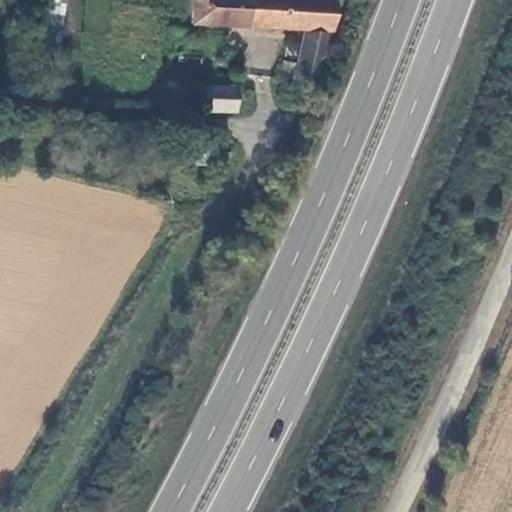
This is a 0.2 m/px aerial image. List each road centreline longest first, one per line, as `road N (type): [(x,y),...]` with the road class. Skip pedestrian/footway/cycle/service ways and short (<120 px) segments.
road 1 (trunk): [(401,0),(350,133),(167,511)]
road 2 (trunk): [(224,511),(403,135),(454,0)]
road 3 (unclassified): [(511,263),(401,511)]
